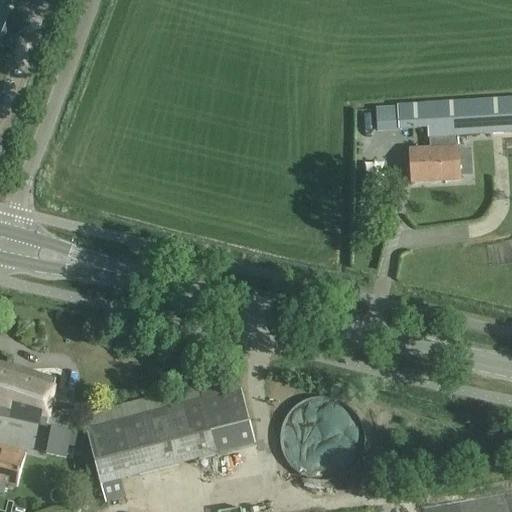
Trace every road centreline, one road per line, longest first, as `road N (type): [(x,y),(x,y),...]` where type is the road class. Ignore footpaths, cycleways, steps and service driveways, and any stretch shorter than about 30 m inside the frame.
road 1 (tertiary): [(96,269),(511,369)]
road 2 (unclassified): [(7,231),(98,0)]
